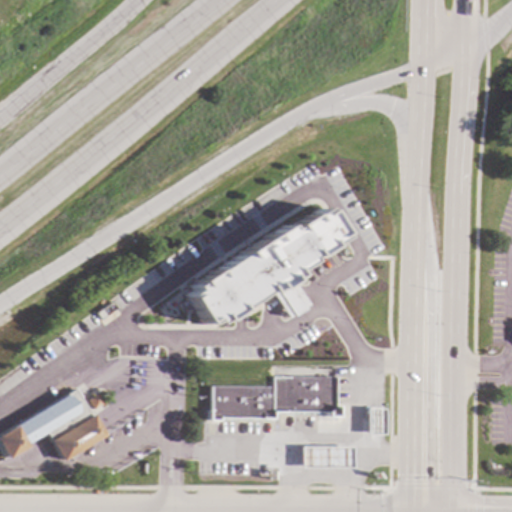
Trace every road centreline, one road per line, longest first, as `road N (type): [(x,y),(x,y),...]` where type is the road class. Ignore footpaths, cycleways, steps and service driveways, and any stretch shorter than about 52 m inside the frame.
road 1 (secondary): [(450,511),(459,0)]
road 2 (trunk): [(0,312),(284,120),(416,69)]
road 3 (secondary): [(416,69),(409,511)]
road 4 (trunk): [(0,229),(279,0)]
road 5 (secondary): [(290,511),(0,510)]
road 6 (trunk): [(224,0),(0,181)]
road 7 (trunk): [(284,120),(361,101),(393,112),(414,192)]
road 8 (trunk): [(137,0),(0,113)]
